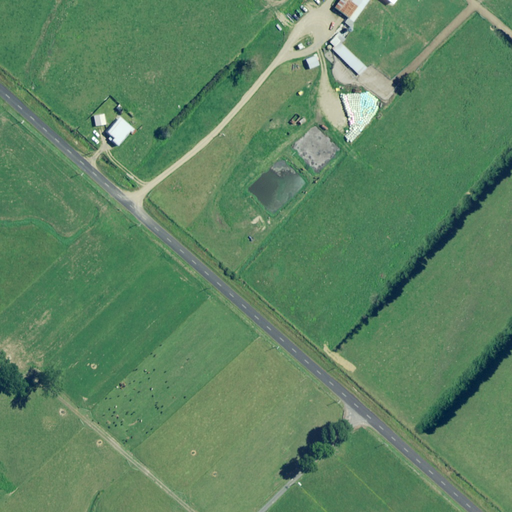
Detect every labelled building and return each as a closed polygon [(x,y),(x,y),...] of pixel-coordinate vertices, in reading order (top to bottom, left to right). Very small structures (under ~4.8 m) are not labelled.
[(363,0),(333,0),(328,7),(346,22),(363,0)] [(359,68),(334,44),(326,51),(352,76),(359,68)] [(318,65),(315,56),(305,60),(308,69),(318,65)] [(99,124),(98,113),(88,115),(89,126),(99,124)] [(105,138),(111,144),(127,129),(114,117),(101,130),(108,136),(105,138)]
